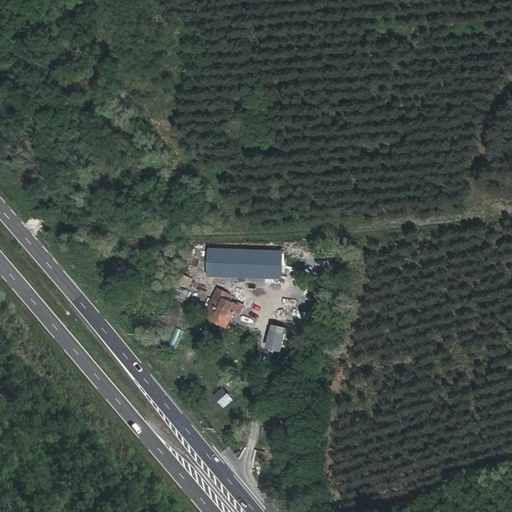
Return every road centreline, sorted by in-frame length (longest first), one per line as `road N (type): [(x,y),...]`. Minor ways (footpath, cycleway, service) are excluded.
road 1 (track): [(511,214),(251,236),(139,235),(60,216)]
road 2 (primary): [(257,511),(0,205)]
road 3 (primary): [(0,259),(214,511)]
road 4 (track): [(416,228),(434,46),(459,0)]
